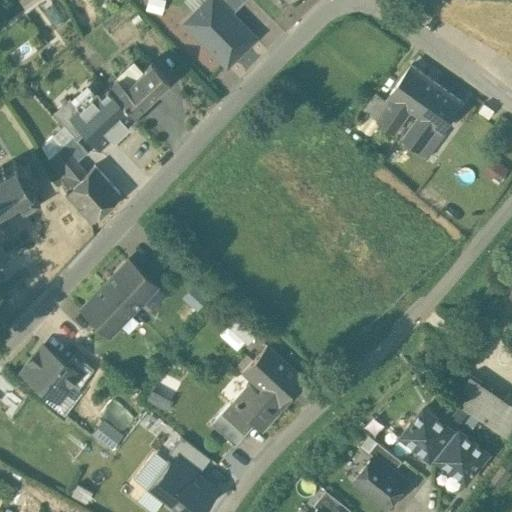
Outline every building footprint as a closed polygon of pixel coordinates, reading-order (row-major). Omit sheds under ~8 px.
[(17,0),(24,8),(34,0),(17,0)] [(231,13),(218,0),(205,0),(183,22),(226,65),(254,37),(231,13)] [(218,0),(231,13),(244,0),(218,0)] [(151,60),(124,85),(113,73),(104,81),(112,90),(112,89),(132,111),(132,112),(168,79),(151,60)] [(436,82),(411,64),(390,94),(394,96),(390,102),(378,119),(395,131),(411,109),(415,112),(436,82)] [(462,101),(436,82),(415,112),(419,115),(403,137),(420,149),(437,127),(441,130),(462,101)] [(112,90),(94,107),(86,99),(67,116),(94,145),(103,137),(104,137),(132,111),(112,89),(112,90)] [(376,93),(365,110),(378,119),(390,102),(376,93)] [(85,173),(76,162),(76,161),(62,145),(52,135),(41,146),(48,158),(46,159),(59,177),(65,191),(90,220),(119,193),(94,165),(85,173)] [(87,151),(72,135),(62,145),(76,161),(87,151)] [(482,170),(501,179),(509,164),(490,155),(482,170)] [(0,215),(2,214),(0,211),(0,207),(4,205),(7,210),(13,206),(10,202),(15,199),(26,214),(38,205),(28,192),(30,185),(34,185),(34,179),(28,179),(25,174),(28,170),(24,167),(22,170),(9,171),(6,165),(2,168),(5,173),(0,176),(0,175),(0,215)] [(155,285),(128,259),(104,284),(132,309),(155,285)] [(104,284),(81,308),(108,334),(132,309),(104,284)] [(212,300),(195,284),(187,292),(204,309),(212,300)] [(256,391),(245,382),(230,400),(232,402),(231,403),(253,423),(259,428),(288,395),(285,393),(301,375),(264,342),(239,370),(259,387),(256,391)] [(66,364),(42,345),(36,353),(35,352),(29,360),(30,361),(21,372),(57,399),(70,382),(77,372),(66,364)] [(93,368),(74,353),(66,364),(77,372),(70,382),(78,388),(93,368)] [(511,402),(472,374),(454,398),(511,439),(511,402)] [(232,402),(230,400),(218,413),(243,434),(253,423),(231,403),(232,402)] [(424,406),(402,434),(430,457),(435,451),(451,431),(453,428),(424,406)] [(243,434),(218,413),(209,423),(233,445),(243,434)] [(102,417),(91,432),(111,446),(122,431),(102,417)] [(460,429),(455,435),(451,431),(435,451),(440,455),(438,457),(466,480),(489,451),(460,429)] [(209,456),(181,436),(168,453),(174,457),(170,463),(166,460),(147,486),(182,511),(189,511),(196,502),(202,506),(215,488),(196,474),(209,456)] [(402,459),(377,439),(369,449),(374,453),(375,452),(395,468),(402,459)] [(395,468),(375,452),(374,453),(354,478),(387,504),(408,478),(395,468)] [(347,511),(351,508),(326,488),(323,492),(319,489),(313,497),(317,500),(314,503),(319,507),(320,506),(327,511),(347,511)]
